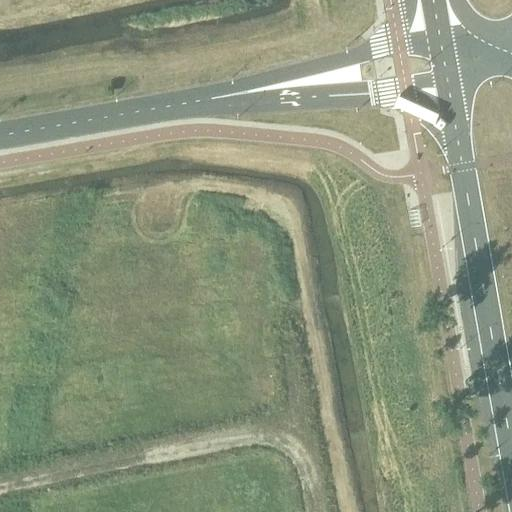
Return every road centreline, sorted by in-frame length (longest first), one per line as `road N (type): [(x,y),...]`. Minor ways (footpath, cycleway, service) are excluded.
road 1 (unclassified): [(445,62),(0,136)]
road 2 (primary): [(445,62),(511,431)]
